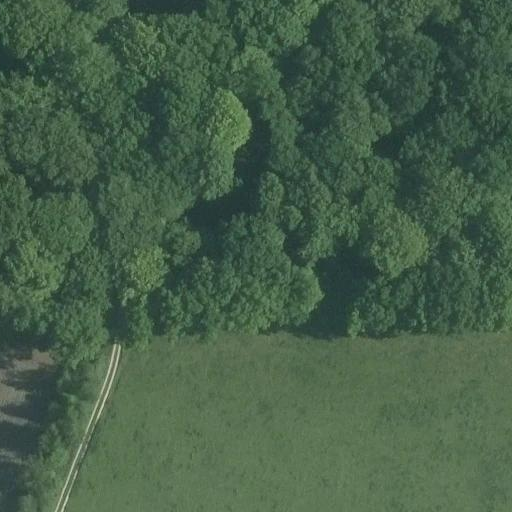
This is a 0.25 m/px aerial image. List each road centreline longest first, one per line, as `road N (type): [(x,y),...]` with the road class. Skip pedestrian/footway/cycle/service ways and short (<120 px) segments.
road 1 (track): [(511,249),(114,273)]
road 2 (track): [(36,0),(114,273)]
road 3 (track): [(293,0),(376,57),(511,131)]
road 4 (track): [(114,273),(115,359),(59,511)]
